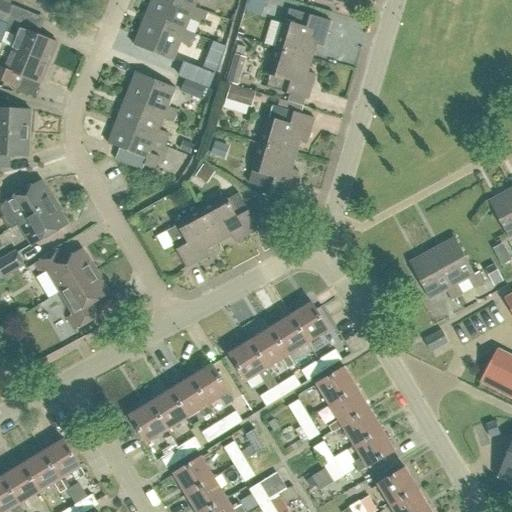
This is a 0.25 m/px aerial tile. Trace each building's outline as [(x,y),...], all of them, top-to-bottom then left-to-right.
[(12,49),(49,64),(58,43),(36,34),(43,19),(0,0),(0,42),(1,43),(6,31),(18,36),(12,49)] [(191,14),(155,0),(151,0),(143,22),(182,38),(185,31),(189,19),(199,23),(203,12),(194,8),(191,14)] [(155,0),(191,14),(194,8),(196,0),(207,0),(208,0),(155,0)] [(247,0),(245,11),(262,16),(266,0),(247,0)] [(284,19),(275,47),(312,59),(317,45),(323,47),(331,21),(289,9),(286,20),(284,19)] [(182,38),(143,22),(134,46),(172,61),(179,43),(189,47),(194,35),(185,31),(182,38)] [(247,48),(238,45),(236,53),(244,56),(247,48)] [(308,72),(312,59),(275,47),(268,74),(270,74),(267,87),(307,99),(315,74),(308,72)] [(49,64),(12,49),(8,59),(0,55),(0,78),(18,86),(22,75),(41,83),(49,64)] [(247,58),(235,55),(227,82),(238,85),(247,58)] [(215,75),(203,71),(199,83),(211,87),(215,75)] [(165,113),(163,119),(172,123),(177,111),(167,107),(174,89),(136,74),(126,98),(165,113)] [(213,90),(183,78),(179,91),(208,103),(213,90)] [(256,93),(231,86),(224,108),(246,114),(248,107),(252,108),(256,93)] [(165,113),(126,98),(117,121),(156,136),(153,143),(163,147),(168,134),(158,130),(163,119),(165,113)] [(259,144),(296,155),(300,141),(306,143),(314,118),(273,106),(269,118),(268,117),(259,144)] [(0,131),(30,133),(31,109),(0,107),(0,131)] [(156,136),(117,121),(108,145),(119,150),(115,161),(142,171),(144,166),(154,170),(158,158),(149,154),(153,143),(156,136)] [(30,133),(0,131),(0,155),(29,157),(30,133)] [(230,146),(215,140),(210,155),(225,160),(230,146)] [(194,146),(184,142),(181,149),(191,154),(194,146)] [(292,169),(296,155),(259,144),(251,172),(253,172),(250,184),(291,196),(298,171),(292,169)] [(214,174),(203,167),(196,176),(208,183),(214,174)] [(18,224),(19,225),(56,202),(51,194),(50,195),(42,181),(1,205),(0,210),(4,215),(2,220),(5,226),(9,227),(11,229),(18,224)] [(511,190),(511,189),(489,201),(509,238),(511,236),(511,190)] [(226,196),(201,210),(219,244),(232,237),(235,243),(258,230),(239,194),(228,200),(226,196)] [(61,211),(56,202),(19,225),(32,247),(68,225),(60,212),(61,211)] [(206,251),(219,244),(201,210),(177,223),(179,226),(157,238),(165,252),(174,247),(187,269),(209,257),(206,251)] [(452,287),(457,284),(468,278),(473,287),(484,282),(478,272),(474,274),(454,238),(432,250),(452,287)] [(59,293),(97,271),(92,263),(91,263),(83,249),(61,262),(55,252),(35,265),(41,275),(46,271),(59,293)] [(462,293),(457,284),(452,287),(432,250),(409,263),(430,300),(447,290),(452,299),(462,293)] [(24,266),(16,252),(0,261),(0,279),(0,280),(24,266)] [(494,257),(503,278),(511,273),(511,268),(505,252),(494,257)] [(97,271),(59,293),(73,315),(67,319),(74,331),(95,318),(88,307),(109,294),(101,280),(102,280),(97,271)] [(511,294),(503,299),(511,314),(511,294)] [(291,316),(308,343),(328,330),(312,303),(291,316)] [(308,343),(291,316),(270,329),(287,356),(288,355),(308,343)] [(270,329),(250,342),(267,369),(268,368),(283,359),(289,369),(294,365),(288,355),(287,356),(270,329)] [(442,331),(433,335),(440,347),(448,342),(442,331)] [(433,335),(425,340),(431,352),(440,347),(433,335)] [(267,369),(250,342),(229,354),(246,381),(260,373),(264,380),(272,375),(268,368),(267,369)] [(511,355),(497,348),(479,382),(480,383),(484,375),(504,386),(500,393),(511,399),(511,355)] [(335,350),(319,360),(325,370),(341,360),(335,350)] [(325,370),(319,360),(302,370),(308,380),(325,370)] [(192,377),(208,404),(229,392),(212,365),(192,377)] [(317,385),(330,405),(357,388),(344,368),(317,385)] [(278,386),(284,395),(301,385),(295,375),(278,386)] [(192,377),(170,391),(187,418),(200,410),(204,417),(213,412),(208,404),(192,377)] [(284,395),(278,386),(261,396),(267,406),(284,395)] [(370,409),(357,388),(330,405),(339,420),(329,426),(332,432),(370,409)] [(150,403),(167,430),(187,418),(170,391),(150,403)] [(309,417),(298,400),(289,406),(299,423),(309,417)] [(146,443),(167,430),(150,403),(129,416),(146,443)] [(355,447),(382,430),(370,409),(332,432),(333,433),(343,427),(355,447)] [(242,421),(236,412),(219,422),(225,431),(242,421)] [(309,417),(299,423),(309,440),(319,434),(309,417)] [(219,422),(202,433),(208,442),(225,431),(219,422)] [(495,422),(486,425),(490,437),(500,434),(495,422)] [(266,448),(254,429),(246,434),(257,453),(266,448)] [(395,451),(382,430),(355,447),(361,457),(353,462),(360,472),(395,451)] [(200,447),(194,438),(178,448),(184,457),(200,447)] [(501,468),(511,473),(511,438),(496,476),(497,477),(501,468)] [(63,439),(42,452),(59,480),(60,479),(72,472),(76,479),(84,475),(63,439)] [(244,459),(235,442),(224,448),(234,465),(244,459)] [(334,458),(324,442),(314,447),(324,464),(334,458)] [(178,448),(161,458),(167,468),(184,457),(178,448)] [(42,452),(21,465),(38,493),(54,483),(61,493),(67,489),(60,479),(59,480),(42,452)] [(173,473),(186,494),(214,477),(201,456),(173,473)] [(334,458),(324,464),(326,466),(319,470),(328,485),(344,475),(334,458)] [(244,459),(234,465),(244,482),(254,476),(244,459)] [(38,493),(21,465),(1,477),(18,505),(19,505),(38,493)] [(378,484),(391,505),(418,488),(406,468),(378,484)] [(277,473),(249,490),(259,506),(270,500),(270,499),(287,488),(277,473)] [(21,511),(23,511),(19,505),(18,505),(1,477),(0,477),(0,511),(6,511),(11,509),(12,511),(21,511)] [(203,511),(226,498),(214,477),(186,494),(197,511),(203,511)] [(394,511),(426,511),(431,509),(418,488),(391,505),(394,511)] [(75,505),(79,511),(86,511),(98,505),(92,494),(75,505)] [(374,511),(378,510),(369,496),(342,511),(374,511)] [(259,506),(262,511),(279,511),(285,509),(278,497),(271,501),(270,500),(259,506)] [(245,511),(241,505),(233,510),(226,498),(203,511),(245,511)]
